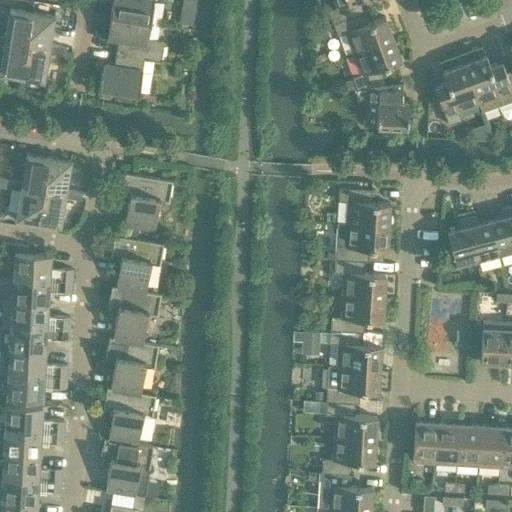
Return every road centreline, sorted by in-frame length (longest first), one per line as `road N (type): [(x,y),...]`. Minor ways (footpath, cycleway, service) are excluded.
road 1 (unclassified): [(228,511),(250,0)]
road 2 (residential): [(73,511),(86,245)]
road 3 (residential): [(401,390),(417,180)]
road 4 (residential): [(397,511),(401,390)]
